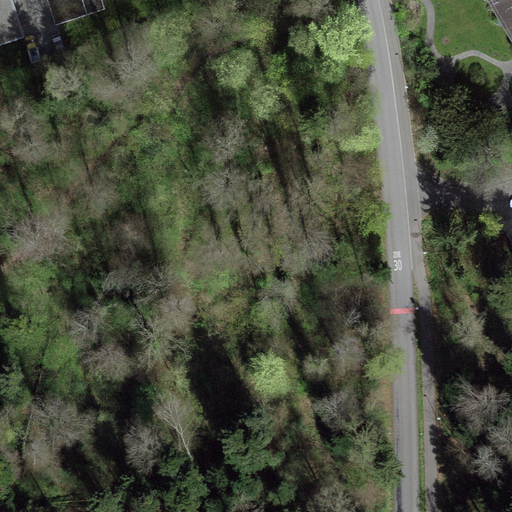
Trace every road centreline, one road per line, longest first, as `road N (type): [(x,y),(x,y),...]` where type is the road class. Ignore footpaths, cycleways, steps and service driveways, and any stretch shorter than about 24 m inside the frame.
road 1 (residential): [(363,0),(394,207),(402,511)]
road 2 (track): [(366,8),(332,26),(199,58),(71,160),(28,223),(0,246)]
